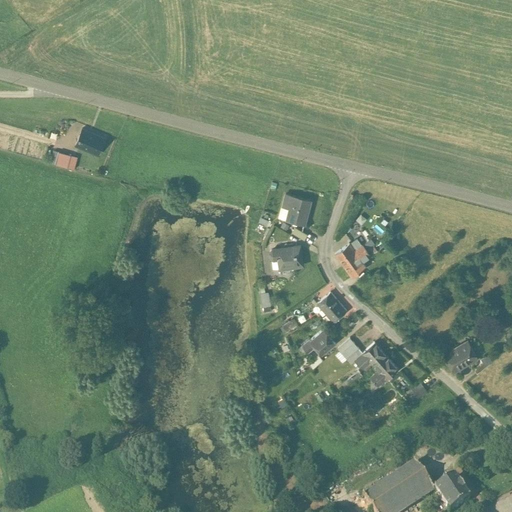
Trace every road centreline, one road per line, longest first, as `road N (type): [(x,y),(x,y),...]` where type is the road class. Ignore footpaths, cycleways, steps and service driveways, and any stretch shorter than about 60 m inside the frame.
road 1 (unclassified): [(0,71),(349,163)]
road 2 (unclassified): [(511,432),(333,275),(326,253),(349,163)]
road 3 (unclassified): [(349,163),(511,204)]
